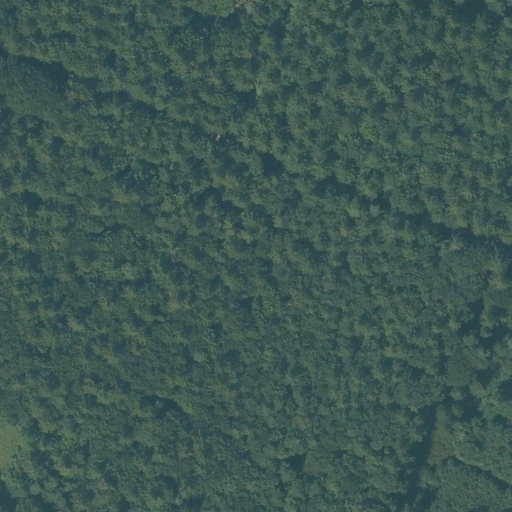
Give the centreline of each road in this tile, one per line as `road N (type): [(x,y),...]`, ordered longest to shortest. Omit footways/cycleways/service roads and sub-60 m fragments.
road 1 (track): [(0,47),(497,245)]
road 2 (track): [(389,511),(497,245)]
road 3 (track): [(0,231),(105,0)]
